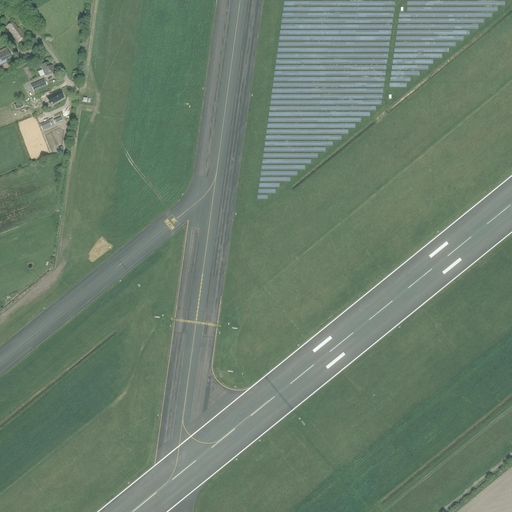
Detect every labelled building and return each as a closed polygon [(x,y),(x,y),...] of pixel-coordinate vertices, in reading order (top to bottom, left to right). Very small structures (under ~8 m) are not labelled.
[(18,43),(26,37),(19,28),(18,29),(13,22),(6,28),(9,32),(10,31),(18,43)] [(0,66),(0,67),(13,60),(7,48),(0,51),(0,66)] [(51,67),(49,63),(41,67),(46,77),(56,73),(53,66),(51,67)] [(47,86),(44,80),(31,86),(34,92),(47,86)] [(49,98),(50,98),(53,104),(61,100),(64,98),(61,92),(59,93),(58,91),(52,95),(50,90),(40,95),(42,100),(46,98),(47,100),(50,99),(49,98)] [(37,115),(36,116),(37,119),(45,116),(42,109),(36,112),(37,115)] [(53,119),(40,125),(43,130),(55,124),(53,119)]
